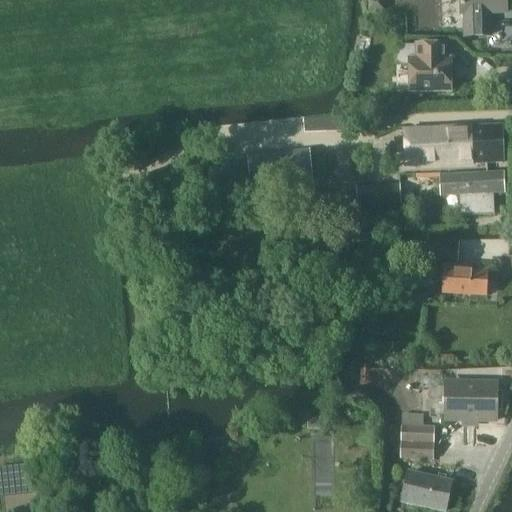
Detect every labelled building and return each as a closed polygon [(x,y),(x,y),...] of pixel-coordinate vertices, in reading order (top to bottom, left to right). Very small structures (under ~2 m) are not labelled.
[(461,0),(462,14),(465,14),(465,36),(491,36),(490,14),(506,14),(505,0),(461,0)] [(409,93),(451,93),(451,59),(409,58),(409,93)] [(479,163),(479,170),(487,170),(487,163),(503,163),(502,126),(404,129),(405,166),(479,163)] [(252,194),(312,187),(308,150),(248,157),(252,194)] [(495,216),(494,193),(504,192),(503,174),(487,174),(487,170),(479,170),(479,174),(440,175),(441,195),(462,194),(463,218),(495,216)] [(122,185),(128,202),(174,188),(168,171),(122,185)] [(399,185),(356,187),(357,207),(400,204),(399,185)] [(458,242),(426,241),(425,261),(442,262),(441,270),(445,270),(443,293),(486,296),(487,272),(471,271),(471,268),(457,267),(458,242)] [(445,384),(445,402),(445,420),(497,421),(497,403),(498,385),(445,384)] [(403,416),(402,426),(401,459),(433,460),(434,428),(424,427),(424,417),(403,416)] [(0,498),(41,494),(38,464),(0,467),(0,498)] [(446,511),(451,483),(409,474),(403,503),(446,511)]
